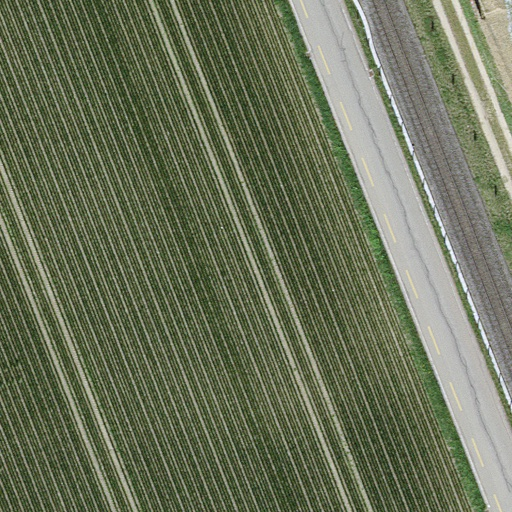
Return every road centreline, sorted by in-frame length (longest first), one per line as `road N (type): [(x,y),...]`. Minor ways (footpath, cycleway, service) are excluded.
road 1 (unclassified): [(507,511),(306,0)]
road 2 (track): [(511,188),(437,0)]
